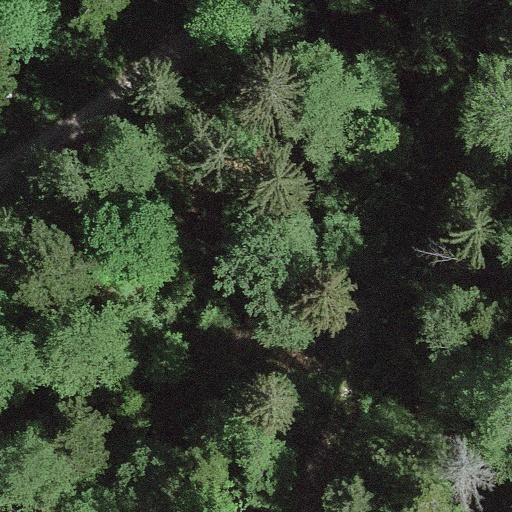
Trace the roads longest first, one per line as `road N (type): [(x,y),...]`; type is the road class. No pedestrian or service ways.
road 1 (track): [(488,0),(303,511)]
road 2 (track): [(251,0),(0,175)]
road 3 (track): [(511,199),(396,267)]
